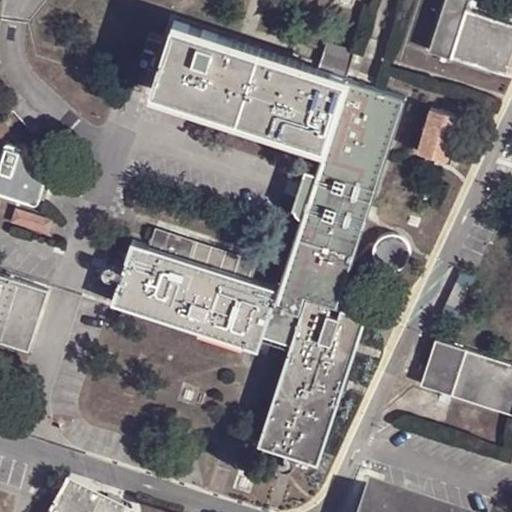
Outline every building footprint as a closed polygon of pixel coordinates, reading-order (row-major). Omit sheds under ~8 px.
[(450,52),(505,71),(511,51),(511,19),(466,4),(467,0),(444,0),(428,46),(450,54),(450,52)] [(324,143),(336,108),(346,112),(356,77),(361,64),(365,51),(327,39),(318,67),(173,20),(152,87),(179,96),(324,143)] [(336,108),(324,143),(316,170),(308,167),(299,193),(295,205),(303,215),(278,285),(273,300),(303,310),(308,295),(331,303),(342,306),(410,93),(367,80),(356,77),(346,112),(336,108)] [(431,105),(418,148),(445,156),(459,114),(431,105)] [(48,154),(11,143),(7,142),(4,145),(0,154),(0,192),(32,203),(36,203),(39,200),(40,196),(45,198),(50,184),(45,182),(51,163),(52,158),(48,154)] [(292,341),(303,310),(273,300),(278,285),(250,277),(190,257),(195,241),(155,228),(150,244),(133,238),(113,298),(259,346),(263,331),(272,334),(292,341)] [(374,257),(379,264),(387,268),(396,268),(403,264),(409,257),(410,252),(409,244),(404,236),(397,232),(389,231),(381,234),(375,240),(373,249),(374,257)] [(195,241),(190,257),(250,277),(255,260),(195,241)] [(0,338),(29,348),(49,287),(0,271),(0,338)] [(259,441),(285,450),(282,453),(280,454),(278,455),(277,457),(276,463),(276,464),(279,470),(283,472),(290,472),(295,468),(297,462),(294,456),(292,452),(319,460),(366,313),(342,306),(339,315),(329,312),(331,303),(308,295),(303,310),(292,341),(259,441)] [(511,411),(511,361),(467,347),(436,337),(421,382),(452,392),(511,411)] [(0,457),(0,510),(6,511),(13,511),(26,465),(0,457)] [(128,511),(129,510),(128,504),(124,500),(109,493),(104,501),(86,491),(92,480),(69,473),(66,480),(48,511),(128,511)] [(356,511),(460,511),(366,481),(356,511)]
